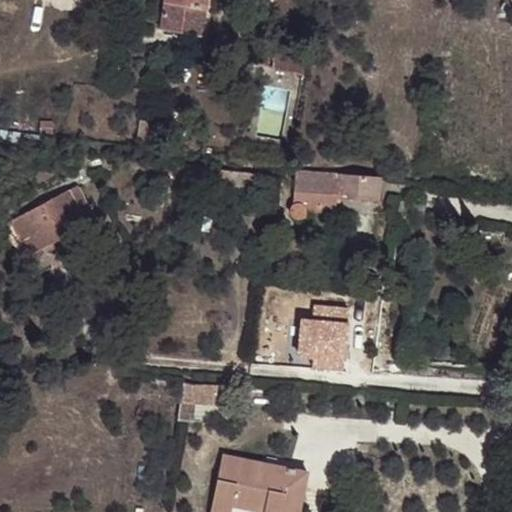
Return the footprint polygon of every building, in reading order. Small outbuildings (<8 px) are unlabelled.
[(170,0),(167,26),(206,32),(210,0),(170,0)] [(308,72),(310,55),(280,50),(277,67),(308,72)] [(156,142),(159,120),(145,117),(141,140),(156,142)] [(21,135),(7,133),(5,146),(20,142),(21,135)] [(170,166),(169,182),(256,192),(258,178),(170,166)] [(298,172),(297,180),(295,215),(305,216),(306,205),(328,206),(329,206),(333,205),(335,201),(335,195),(379,200),(380,178),(298,172)] [(81,183),(69,189),(86,224),(93,238),(106,231),(81,183)] [(132,192),(133,185),(123,183),(122,191),(132,192)] [(28,228),(30,234),(36,243),(53,235),(55,240),(86,224),(69,189),(11,219),(18,233),(28,228)] [(437,228),(437,216),(413,213),(413,225),(437,228)] [(21,239),(30,234),(28,228),(18,233),(21,239)] [(53,235),(36,243),(38,249),(55,240),(53,235)] [(424,239),(415,237),(412,249),(422,251),(424,239)] [(310,310),(309,324),(315,324),(348,326),(344,313),(310,310)] [(309,324),(303,323),(301,358),(314,359),(315,324),(309,324)] [(314,359),(346,362),(348,326),(315,324),(314,359)] [(388,353),(377,352),(376,368),(387,368),(388,353)] [(316,371),(345,373),(345,370),(346,362),(314,359),(316,370),(316,371)] [(219,403),(220,383),(185,380),(184,420),(199,421),(200,403),(219,403)] [(284,511),(286,504),(303,507),(310,472),(225,456),(214,511),(234,511),(235,507),(260,511),(284,511)]
